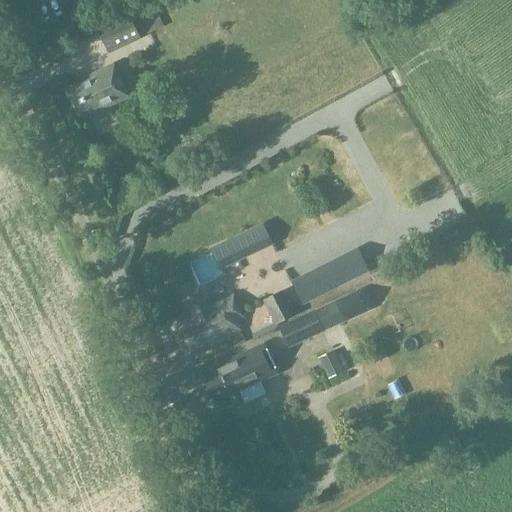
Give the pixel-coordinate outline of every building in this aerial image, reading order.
[(84,0),(90,11),(109,2),(107,0),(84,0)] [(107,52),(139,37),(163,27),(152,3),(146,6),(143,0),(135,0),(129,3),(133,11),(128,14),(97,30),(107,52)] [(75,56),(94,47),(89,35),(70,43),(75,56)] [(80,122),(129,98),(114,66),(89,78),(90,81),(66,93),(80,122)] [(169,220),(148,228),(153,240),(174,232),(169,220)] [(226,242),(235,262),(273,245),(264,225),(226,242)] [(190,352),(239,329),(225,300),(213,306),(205,290),(187,297),(195,314),(176,323),(190,352)] [(262,301),(275,326),(294,316),(293,314),(307,306),(300,291),(285,299),(281,291),(262,301)] [(366,313),(357,292),(335,302),(278,328),(287,349),(344,323),(366,313)] [(242,400),(238,392),(278,374),(264,344),(201,374),(215,403),(221,401),(224,409),(242,400)] [(198,373),(216,367),(211,352),(193,358),(198,373)] [(343,372),(333,352),(319,359),(329,379),(343,372)]
